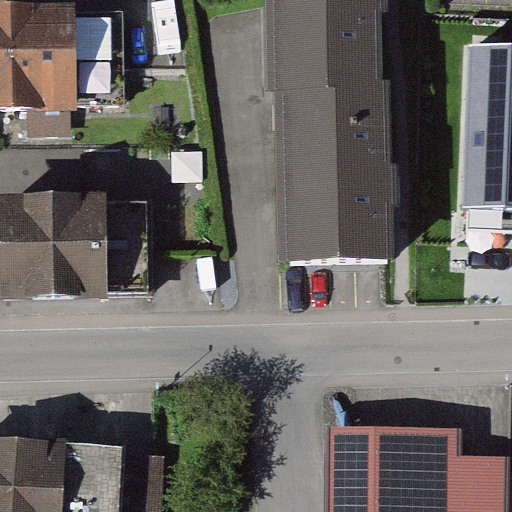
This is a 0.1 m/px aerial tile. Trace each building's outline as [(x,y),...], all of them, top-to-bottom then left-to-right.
[(386,0),(266,0),(278,275),(398,270),(386,0)] [(77,11),(0,12),(0,115),(78,115),(77,11)] [(511,52),(475,49),(457,215),(511,220),(511,52)] [(107,205),(0,205),(0,308),(107,308),(107,205)] [(464,436),(322,439),(323,511),(510,511),(510,477),(510,464),(465,465),(464,436)] [(121,452),(0,452),(0,511),(120,511),(121,462),(121,452)] [(164,511),(164,462),(121,462),(120,511),(164,511)]
